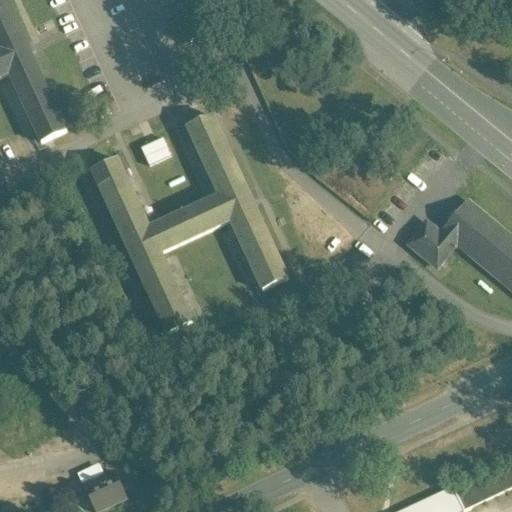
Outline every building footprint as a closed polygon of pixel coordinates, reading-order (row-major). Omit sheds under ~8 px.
[(0,0),(0,80),(9,76),(42,145),(67,134),(36,67),(37,67),(23,37),(22,38),(4,0),(0,0)] [(52,21),(35,29),(39,38),(56,29),(52,21)] [(149,231),(117,162),(93,174),(124,240),(123,240),(136,270),(137,269),(168,336),(192,325),(160,256),(231,223),(263,292),(288,281),(257,214),(258,214),(244,185),(243,185),(213,119),(188,130),(220,199),(149,231)] [(141,151),(149,169),(171,159),(164,141),(141,151)] [(511,239),(468,203),(440,236),(427,225),(409,246),(438,270),(457,246),(511,292),(511,239)] [(58,391),(49,399),(66,416),(74,408),(58,391)] [(105,440),(88,423),(80,431),(96,448),(105,440)] [(511,463),(408,511),(463,511),(511,489),(511,463)] [(115,474),(84,488),(94,511),(104,511),(128,501),(115,474)]
